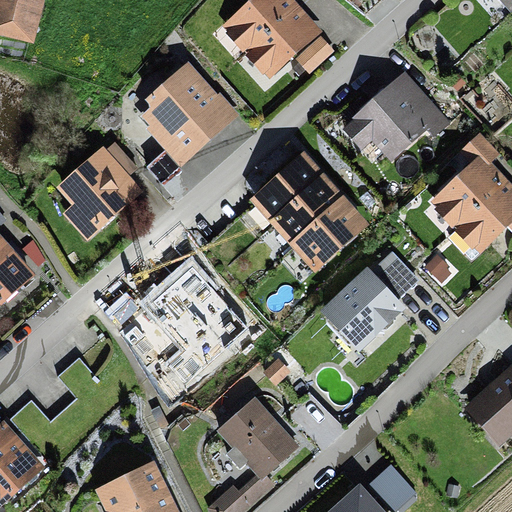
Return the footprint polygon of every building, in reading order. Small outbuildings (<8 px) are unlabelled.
[(39,0),(0,0),(0,29),(30,37),(39,0)] [(316,30),(300,13),(291,3),(287,0),(256,0),(230,24),(233,28),(228,33),(243,49),(247,45),(253,51),(248,56),(263,72),(268,67),(272,71),(316,30)] [(511,0),(497,0),(510,14),(511,12),(511,0)] [(309,75),(334,52),(322,40),(297,63),(309,75)] [(158,178),(232,111),(221,99),(217,102),(186,69),(149,102),(152,105),(141,115),(153,127),(150,130),(168,148),(148,167),(158,178)] [(451,123),(405,74),(342,133),(361,153),(371,143),(391,165),(425,133),(432,141),(451,123)] [(511,187),(510,186),(500,175),(488,162),(497,154),(480,136),(463,152),(475,165),(437,201),(442,205),(443,204),(462,225),(452,235),(471,255),(506,222),(511,227),(511,187)] [(80,206),(70,215),(89,236),(130,199),(113,181),(123,172),(104,153),(65,189),(80,206)] [(352,209),(330,185),(317,170),(304,156),(257,198),(316,264),(364,222),(352,209)] [(0,301),(4,297),(8,301),(18,292),(14,288),(30,273),(16,257),(7,248),(0,240),(0,301)] [(398,303),(420,283),(392,253),(370,274),(398,303)] [(424,268),(441,284),(451,274),(447,270),(449,268),(437,256),(424,268)] [(232,342),(249,326),(190,262),(128,319),(186,383),(232,342)] [(359,356),(406,312),(398,303),(370,274),(367,271),(320,315),(359,356)] [(265,372),(275,382),(288,370),(278,360),(265,372)] [(511,367),(464,409),(499,448),(511,436),(511,367)] [(254,400),(222,430),(237,447),(229,454),(240,465),(249,458),(264,475),(296,446),(254,400)] [(18,441),(3,424),(0,427),(0,500),(40,466),(27,451),(18,441)] [(394,511),(416,491),(391,464),(369,485),(394,511)] [(174,511),(152,466),(109,487),(119,508),(109,511),(174,511)] [(207,511),(246,511),(275,487),(264,475),(238,492),(233,486),(206,511),(207,511)] [(447,497),(455,498),(457,488),(449,486),(447,497)] [(381,511),(360,489),(334,511),(381,511)]
